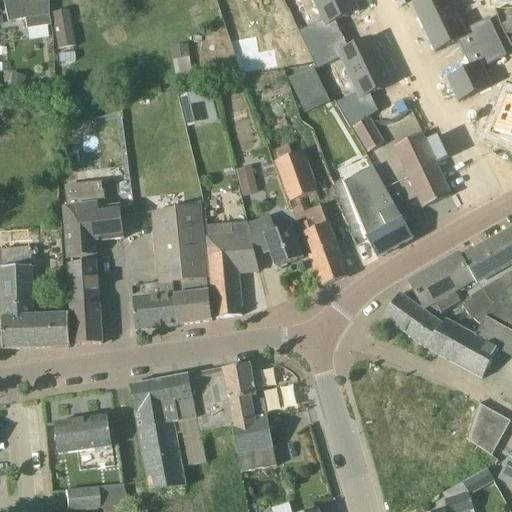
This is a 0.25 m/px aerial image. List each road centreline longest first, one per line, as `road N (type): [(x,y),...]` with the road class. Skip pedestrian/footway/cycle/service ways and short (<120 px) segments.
road 1 (residential): [(13,377),(312,337)]
road 2 (residential): [(379,0),(433,115),(460,133),(500,211)]
road 3 (tertiary): [(312,337),(367,289),(500,211)]
road 4 (residential): [(511,412),(381,349),(312,337)]
road 5 (tertiary): [(363,511),(312,337)]
road 6 (residential): [(24,511),(13,377)]
